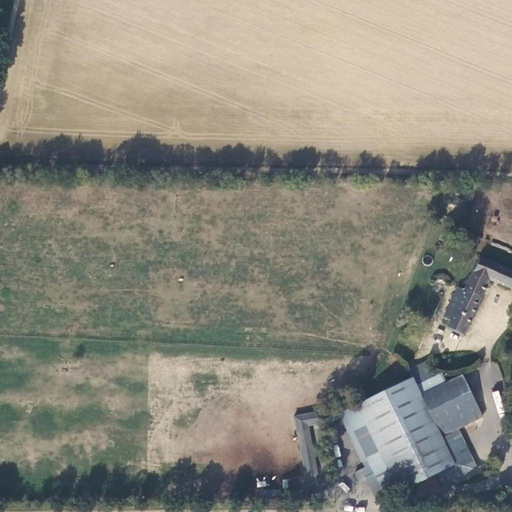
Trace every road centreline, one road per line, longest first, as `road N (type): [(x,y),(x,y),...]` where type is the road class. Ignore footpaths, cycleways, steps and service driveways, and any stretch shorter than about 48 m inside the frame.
road 1 (track): [(0,165),(511,173)]
road 2 (unknown): [(511,489),(362,511)]
